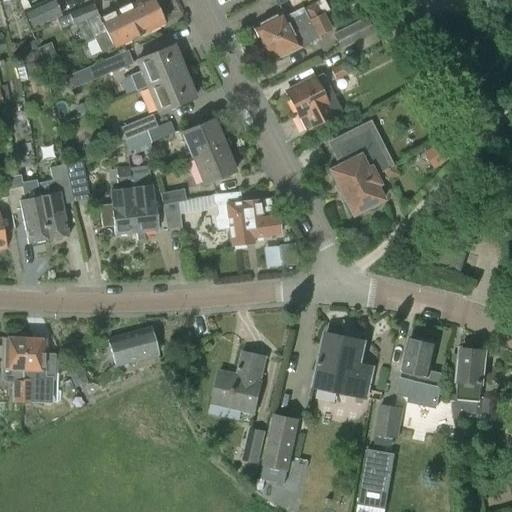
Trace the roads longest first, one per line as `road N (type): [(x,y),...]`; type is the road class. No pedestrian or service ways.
road 1 (residential): [(343,289),(170,301),(0,300)]
road 2 (residential): [(343,289),(192,0)]
road 3 (residential): [(511,334),(448,308),(343,289)]
